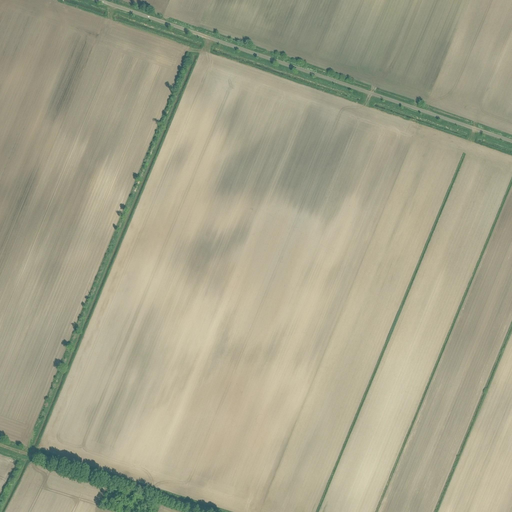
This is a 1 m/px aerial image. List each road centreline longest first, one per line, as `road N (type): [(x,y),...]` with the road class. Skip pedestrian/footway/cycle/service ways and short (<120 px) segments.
road 1 (unclassified): [(511,144),(95,0)]
road 2 (track): [(205,511),(0,443)]
